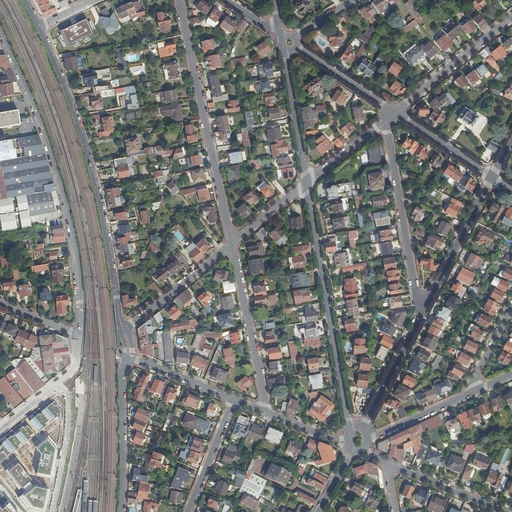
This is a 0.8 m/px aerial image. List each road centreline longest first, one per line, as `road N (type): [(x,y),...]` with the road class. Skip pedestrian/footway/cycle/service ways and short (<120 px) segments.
road 1 (residential): [(123,331),(84,145),(38,27)]
road 2 (residential): [(0,32),(65,203),(79,336)]
road 3 (residential): [(179,0),(230,242)]
road 4 (tertiary): [(306,183),(348,425)]
road 5 (residential): [(419,318),(385,121)]
road 6 (residential): [(230,242),(266,413)]
road 7 (residential): [(419,318),(491,178)]
road 8 (residential): [(121,511),(126,359)]
road 9 (residential): [(395,113),(511,18)]
road 10 (residential): [(123,331),(230,242)]
road 11 (tertiary): [(283,50),(306,183)]
road 12 (residential): [(52,511),(69,414),(59,382)]
road 13 (residential): [(387,462),(507,511)]
road 14 (residential): [(361,426),(419,318)]
